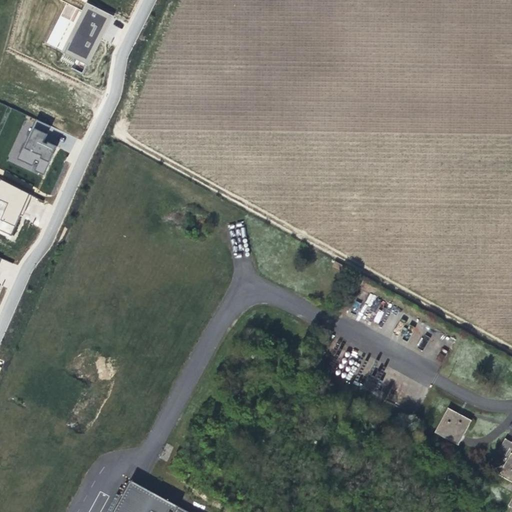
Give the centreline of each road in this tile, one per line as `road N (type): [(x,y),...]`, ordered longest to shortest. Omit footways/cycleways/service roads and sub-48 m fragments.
road 1 (track): [(169,0),(109,128),(511,350)]
road 2 (residential): [(147,0),(122,46),(112,100),(0,328)]
